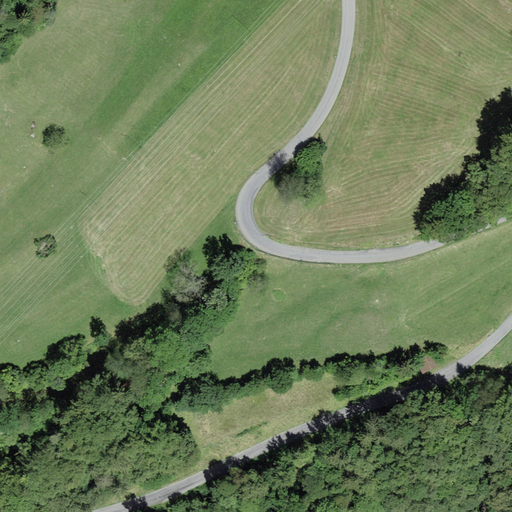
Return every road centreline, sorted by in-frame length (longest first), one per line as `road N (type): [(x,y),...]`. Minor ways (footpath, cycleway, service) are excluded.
road 1 (tertiary): [(511,213),(378,256),(289,251),(254,236),(245,211),(249,191),(325,107),(344,53),(348,0)]
road 2 (tertiary): [(110,511),(441,379),(511,321)]
